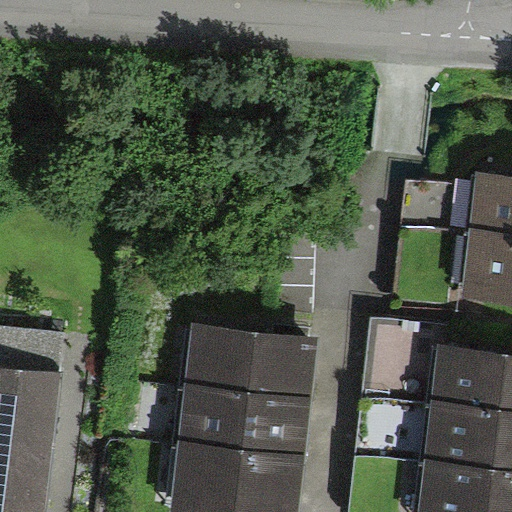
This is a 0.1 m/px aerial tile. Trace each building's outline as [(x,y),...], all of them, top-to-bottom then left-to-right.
[(511,167),(482,164),(475,225),(511,229),(511,167)] [(511,229),(475,225),(467,286),(511,291),(511,229)] [(189,380),(307,393),(313,332),(195,320),(189,380)] [(444,394),(511,402),(511,341),(453,333),(444,394)] [(53,363),(0,357),(0,497),(39,501),(53,363)] [(307,393),(189,380),(182,441),(301,453),(307,393)] [(511,402),(444,394),(436,454),(511,464),(511,402)] [(279,511),(294,511),(301,453),(182,441),(176,501),(279,511)] [(511,511),(511,464),(436,454),(427,511),(511,511)]
